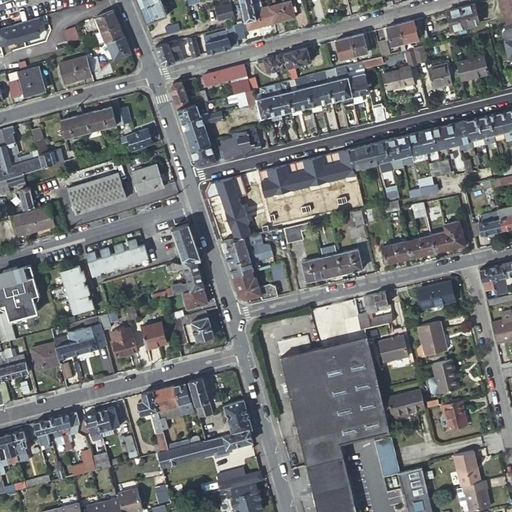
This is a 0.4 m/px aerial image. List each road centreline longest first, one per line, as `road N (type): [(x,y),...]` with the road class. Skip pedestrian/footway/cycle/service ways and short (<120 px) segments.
road 1 (residential): [(188,177),(511,97)]
road 2 (residential): [(153,75),(446,0)]
road 3 (residential): [(0,416),(243,352)]
road 4 (residential): [(466,259),(233,315)]
road 5 (unknown): [(266,432),(285,416),(275,339),(281,329),(333,316),(342,289)]
road 6 (residential): [(243,352),(288,511)]
road 7 (residential): [(0,118),(153,75)]
road 8 (residential): [(188,177),(233,315)]
